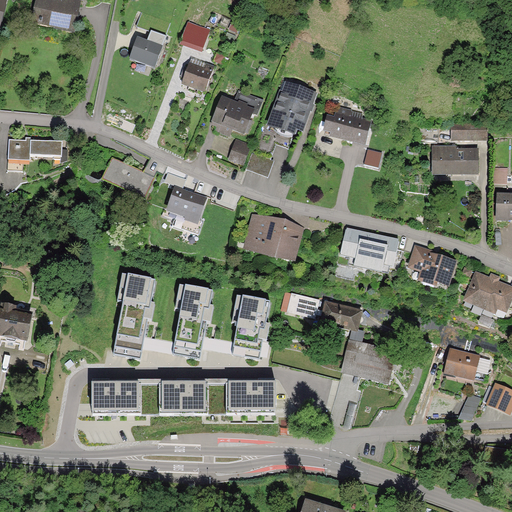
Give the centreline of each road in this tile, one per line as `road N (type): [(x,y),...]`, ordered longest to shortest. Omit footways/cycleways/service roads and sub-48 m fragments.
road 1 (residential): [(511,269),(268,200),(98,126),(0,116)]
road 2 (secondary): [(107,458),(234,467),(291,456)]
road 3 (secondary): [(291,456),(145,450),(107,458)]
road 4 (secondary): [(483,511),(335,461)]
road 5 (unknown): [(119,0),(98,126)]
